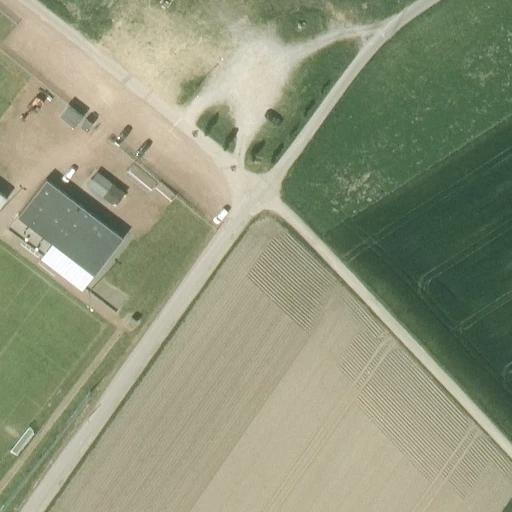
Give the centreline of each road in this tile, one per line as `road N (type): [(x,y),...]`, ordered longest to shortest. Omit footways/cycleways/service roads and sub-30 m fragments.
road 1 (track): [(511,448),(262,187),(370,47),(425,0)]
road 2 (unclassified): [(262,187),(25,511)]
road 3 (unclassified): [(262,187),(31,0)]
